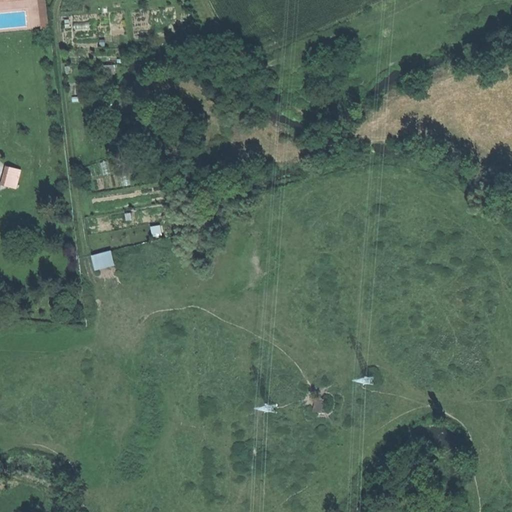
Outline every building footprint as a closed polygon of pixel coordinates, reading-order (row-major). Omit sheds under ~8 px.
[(38,0),(41,22),(49,21),(46,0),(38,0)] [(49,28),(49,21),(41,22),(41,29),(49,28)] [(5,166),(3,186),(20,188),(22,168),(5,166)] [(161,233),(160,225),(152,226),(152,234),(161,233)] [(91,255),(95,271),(115,265),(111,250),(91,255)]
